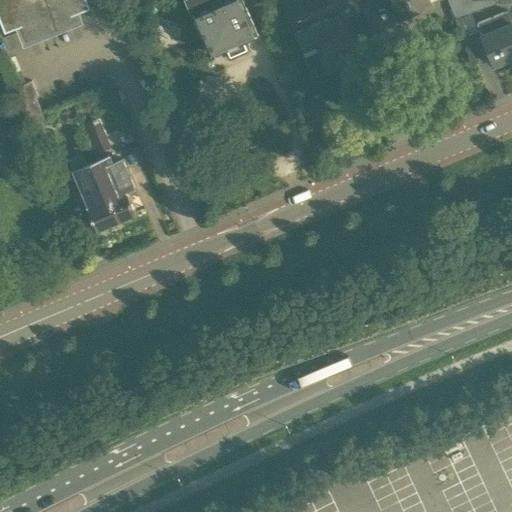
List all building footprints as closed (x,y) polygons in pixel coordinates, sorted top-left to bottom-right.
[(21,25),(27,39),(76,19),(74,14),(90,7),(87,0),(0,0),(0,18),(5,32),(21,25)] [(212,54),(214,53),(225,47),(230,57),(249,49),(244,39),(256,34),(258,33),(243,0),(189,0),(195,11),(193,12),(212,54)] [(335,0),(343,18),(365,9),(360,0),(335,0)] [(360,0),(365,9),(385,0),(384,0),(360,0)] [(393,0),(401,18),(432,5),(429,0),(393,0)] [(471,0),(448,0),(456,17),(475,9),(472,0),(471,0)] [(497,0),(472,0),(475,9),(497,0)] [(477,23),(495,65),(511,58),(511,21),(507,10),(477,23)] [(346,27),(343,28),(337,15),(294,33),(313,77),(359,57),(346,27)] [(0,95),(13,90),(0,59),(0,95)] [(22,103),(35,98),(38,97),(32,81),(16,87),(22,103)] [(35,98),(22,103),(28,118),(41,112),(35,98)] [(107,148),(101,135),(91,140),(97,153),(107,148)] [(110,154),(98,160),(114,195),(108,198),(117,220),(137,212),(127,190),(135,187),(122,158),(113,162),(110,154)] [(114,195),(98,160),(86,164),(83,156),(81,155),(70,159),(74,169),(74,170),(89,205),(88,205),(98,229),(117,220),(108,198),(114,195)]
